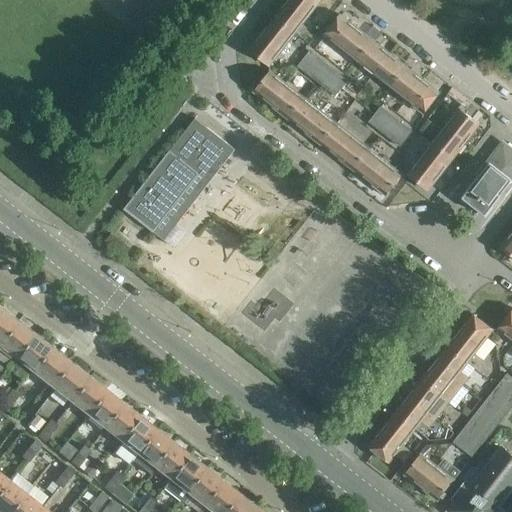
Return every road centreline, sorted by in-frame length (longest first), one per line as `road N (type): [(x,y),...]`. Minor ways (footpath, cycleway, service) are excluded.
road 1 (tertiary): [(331,469),(0,212)]
road 2 (residential): [(475,275),(231,99),(226,49),(266,0)]
road 3 (residential): [(292,511),(0,283)]
road 4 (residential): [(331,469),(475,275)]
road 5 (residential): [(511,109),(371,0)]
